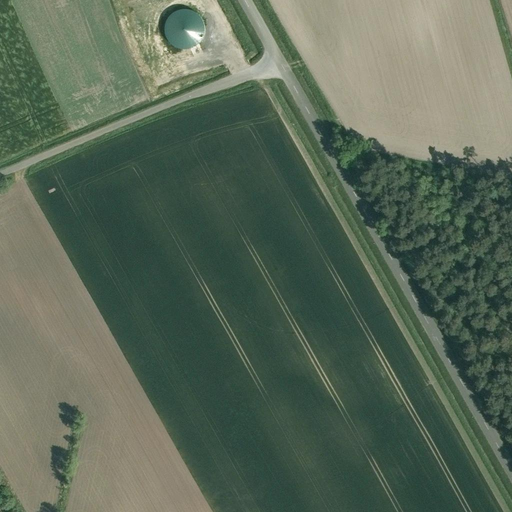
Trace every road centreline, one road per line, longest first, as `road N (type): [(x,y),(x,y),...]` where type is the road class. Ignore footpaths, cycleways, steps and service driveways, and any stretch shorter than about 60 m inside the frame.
road 1 (unclassified): [(277,58),(511,472)]
road 2 (unclassified): [(277,58),(0,174)]
